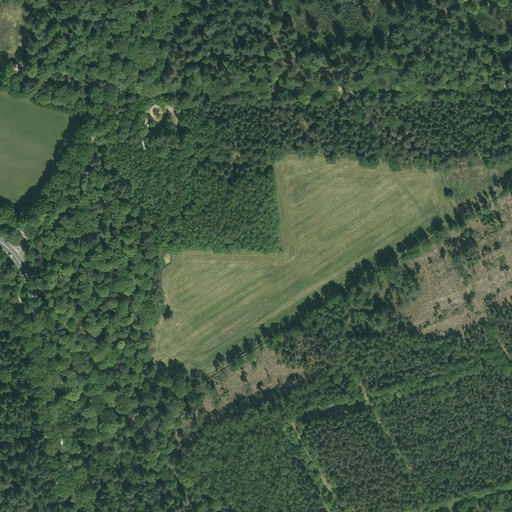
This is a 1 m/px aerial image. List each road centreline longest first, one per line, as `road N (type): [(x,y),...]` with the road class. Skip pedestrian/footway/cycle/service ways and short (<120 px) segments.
road 1 (track): [(119,89),(511,85)]
road 2 (primary): [(77,511),(16,257)]
road 3 (track): [(52,202),(128,395)]
road 4 (unclassified): [(16,257),(119,89)]
road 5 (track): [(128,395),(111,446),(238,511)]
road 6 (track): [(511,365),(436,236)]
road 7 (track): [(0,65),(119,89)]
